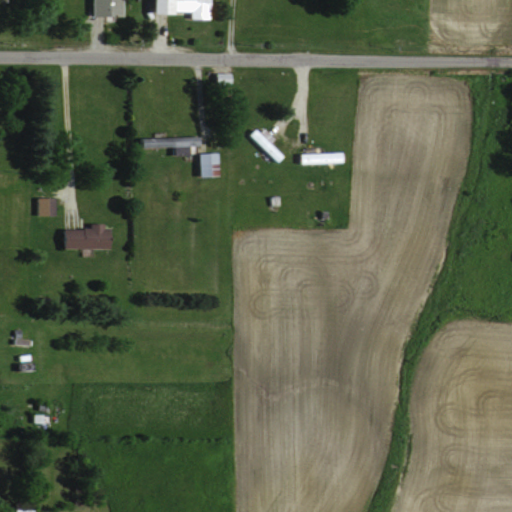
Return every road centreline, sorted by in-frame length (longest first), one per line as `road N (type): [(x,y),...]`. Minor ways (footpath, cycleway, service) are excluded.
road 1 (residential): [(259,60),(0,54)]
road 2 (residential): [(511,62),(259,60)]
road 3 (residential): [(62,56),(67,222)]
